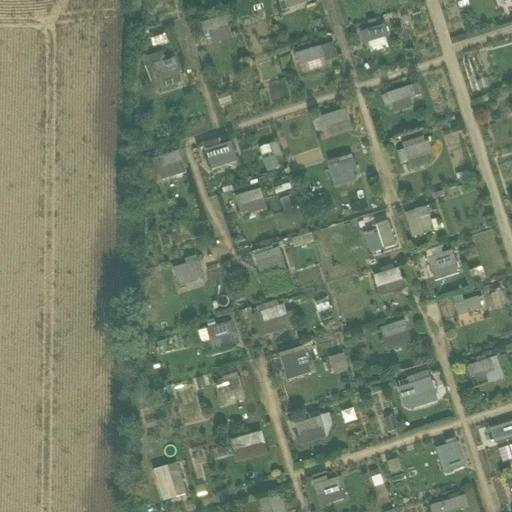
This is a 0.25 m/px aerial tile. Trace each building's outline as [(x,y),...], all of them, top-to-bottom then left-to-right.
[(275,0),(280,12),(305,2),(303,0),(275,0)] [(202,22),(208,45),(231,39),(224,16),(202,22)] [(366,54),(388,47),(381,25),(359,31),(366,54)] [(293,53),(297,65),(334,55),(331,43),(293,53)] [(174,59),(160,61),(159,53),(143,56),(148,89),(178,85),(174,59)] [(412,108),(408,98),(419,94),(416,83),(384,94),(391,115),(412,108)] [(341,110),(317,118),(321,130),(345,123),(341,110)] [(422,136),(400,144),(409,170),(431,163),(422,136)] [(208,171),(234,163),(228,142),(202,150),(208,171)] [(153,183),(185,173),(178,150),(145,161),(153,183)] [(324,163),(331,188),(355,182),(349,157),(324,163)] [(234,195),(238,214),(263,208),(258,190),(234,195)] [(403,213),(410,237),(432,231),(425,207),(403,213)] [(380,250),(395,245),(386,220),(371,226),(380,250)] [(252,251),(255,273),(281,270),(278,248),(252,251)] [(432,282),(457,274),(450,251),(425,258),(432,282)] [(170,269),(177,288),(202,279),(195,256),(183,260),(184,264),(170,269)] [(377,297),(403,289),(397,269),(371,276),(377,297)] [(438,301),(443,320),(480,311),(476,297),(461,301),(460,296),(438,301)] [(277,300),(257,309),(263,322),(283,313),(277,300)] [(377,329),(385,351),(410,343),(402,320),(377,329)] [(208,342),(234,337),(231,324),(206,328),(208,342)] [(279,354),(284,381),(310,375),(304,349),(279,354)] [(331,374),(347,370),(342,354),(327,357),(331,374)] [(469,387),(500,382),(496,358),(465,364),(469,387)] [(407,387),(396,388),(399,410),(432,405),(428,373),(406,376),(407,387)] [(212,384),(218,407),(245,400),(238,376),(212,384)] [(292,422),(296,446),(331,439),(326,415),(292,422)] [(490,442),(511,435),(511,422),(486,429),(490,442)] [(233,465),(266,454),(259,431),(225,442),(233,465)] [(440,475),(464,467),(454,440),(431,447),(440,475)] [(160,502),(183,495),(174,464),(151,470),(160,502)] [(324,475),(309,480),(318,508),(345,499),(339,478),(326,481),(324,475)] [(509,506),(511,504),(511,476),(502,479),(509,506)] [(454,511),(467,507),(462,493),(425,507),(426,511),(454,511)] [(283,511),(279,495),(256,501),(259,511),(283,511)]
